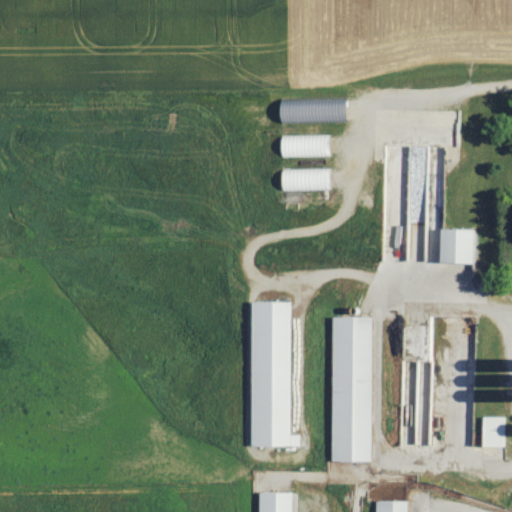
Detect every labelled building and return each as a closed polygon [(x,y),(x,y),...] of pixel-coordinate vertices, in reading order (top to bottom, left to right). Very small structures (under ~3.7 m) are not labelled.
[(348,123),(348,104),(283,105),(283,124),(348,123)] [(332,136),(283,137),(284,158),(332,157),(332,136)] [(332,169),(284,170),(284,191),(333,190),(332,169)] [(476,231),(443,232),(443,265),(476,264),(476,231)] [(253,446),(301,447),(301,435),(293,435),(294,302),(254,301),(253,446)] [(334,462),(374,462),(373,317),(333,317),(334,462)] [(485,446),(506,447),(506,417),(485,416),(485,446)] [(260,511),(294,511),(294,493),(260,493),(260,511)] [(377,511),(409,511),(410,501),(378,501),(377,511)]
